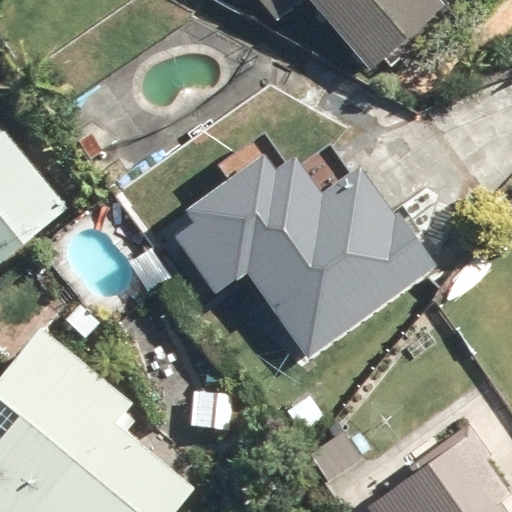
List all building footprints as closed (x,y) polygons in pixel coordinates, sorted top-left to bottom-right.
[(85,0),(63,16),(83,46),(146,2),(144,0),(85,0)] [(443,5),(439,0),(256,0),(274,21),(299,0),(307,0),(367,70),(443,5)] [(0,270),(76,209),(0,113),(0,270)] [(232,251),(306,357),(435,268),(361,163),(232,251)] [(163,511),(185,487),(108,420),(125,400),(41,329),(0,377),(0,400),(17,414),(0,433),(0,511),(163,511)] [(288,412),(303,431),(322,415),(308,397),(288,412)] [(309,458),(328,482),(362,457),(343,433),(309,458)] [(503,511),(496,501),(507,494),(468,436),(358,509),(360,511),(503,511)]
